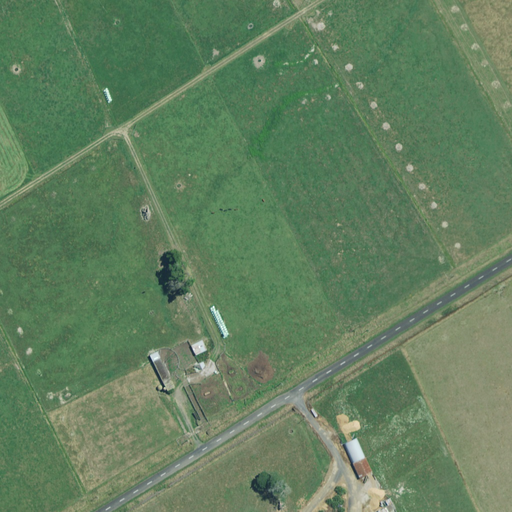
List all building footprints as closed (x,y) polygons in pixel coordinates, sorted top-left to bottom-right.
[(207,350),(202,340),(191,346),(196,356),(207,350)] [(174,388),(158,352),(150,356),(167,391),(174,388)] [(206,367),(203,362),(195,367),(197,371),(206,367)] [(364,457),(358,439),(346,444),(353,462),(364,457)] [(371,472),(365,459),(353,464),(359,477),(371,472)] [(386,506),(376,511),(388,511),(396,507),(389,497),(382,501),(386,506)]
